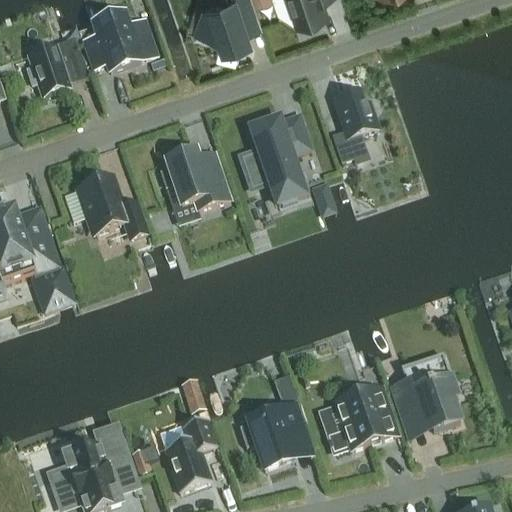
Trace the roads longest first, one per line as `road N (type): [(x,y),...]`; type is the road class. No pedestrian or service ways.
road 1 (residential): [(0,170),(492,0)]
road 2 (residential): [(511,466),(317,511)]
